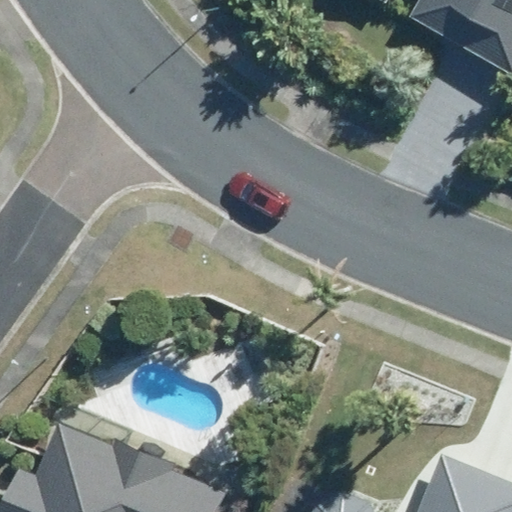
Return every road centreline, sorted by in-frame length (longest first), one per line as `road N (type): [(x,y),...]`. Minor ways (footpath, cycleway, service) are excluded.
road 1 (residential): [(511,285),(356,223),(142,89)]
road 2 (residential): [(0,285),(142,89)]
